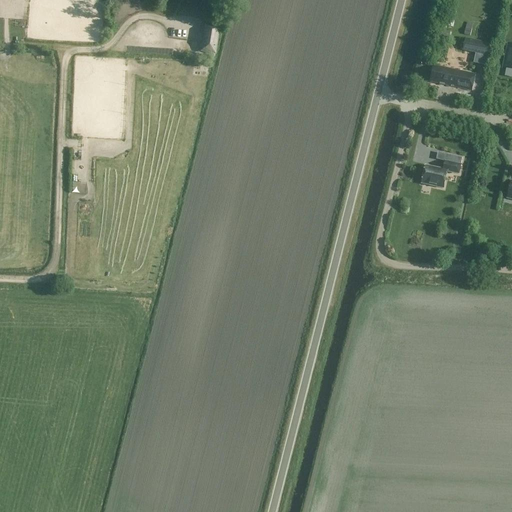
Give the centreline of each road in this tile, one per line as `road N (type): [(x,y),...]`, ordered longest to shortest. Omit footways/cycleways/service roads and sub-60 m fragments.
road 1 (unclassified): [(272,511),(378,93)]
road 2 (track): [(0,279),(36,280),(57,261),(69,52),(105,47),(133,19),(179,23)]
road 3 (track): [(407,99),(379,253),(396,266),(511,271)]
road 4 (residential): [(378,93),(511,122)]
